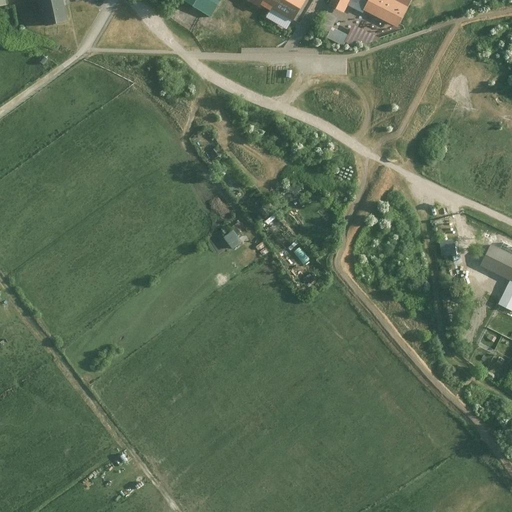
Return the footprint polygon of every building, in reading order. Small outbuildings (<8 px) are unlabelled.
[(38,0),(43,26),(63,23),(59,5),(58,0),(38,0)] [(217,0),(178,0),(207,17),(217,0)] [(244,0),(289,25),(302,0),(244,0)] [(327,0),(322,12),(340,20),(349,0),(327,0)] [(392,35),(405,10),(385,0),(363,0),(362,2),(355,16),(392,35)] [(43,64),(47,58),(43,55),(39,60),(43,64)] [(220,145),(213,152),(219,158),(226,151),(220,145)] [(243,204),(264,228),(277,217),(256,193),(243,204)] [(221,236),(232,251),(245,241),(235,227),(221,236)] [(511,258),(506,256),(499,270),(510,275),(497,305),(511,311),(511,258)]
